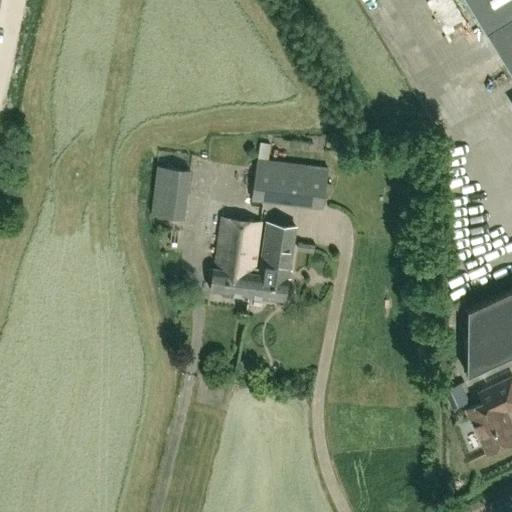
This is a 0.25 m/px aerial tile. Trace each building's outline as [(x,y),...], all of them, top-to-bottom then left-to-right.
[(511,0),(468,0),(486,30),(511,71),(511,72),(511,0)] [(483,125),(502,114),(492,96),(473,106),(483,125)] [(160,148),(160,197),(194,197),(194,148),(160,148)] [(323,206),(328,167),(309,165),(304,204),(323,206)] [(183,218),(185,205),(153,201),(151,213),(183,218)] [(210,289),(249,295),(250,287),(247,287),(249,271),(253,272),(254,267),(261,221),(222,216),(215,267),(213,267),(210,289)] [(261,268),(254,267),(253,272),(249,271),(247,287),(250,287),(249,295),(284,300),(288,276),(295,226),(267,222),(261,268)] [(464,255),(485,240),(478,230),(457,245),(464,255)] [(299,241),(297,249),(313,252),(315,243),(299,241)] [(511,286),(468,307),(466,374),(509,354),(511,360),(511,286)] [(511,377),(511,376),(479,391),(483,400),(467,408),(487,452),(511,440),(511,425),(505,410),(511,407),(511,377)]
